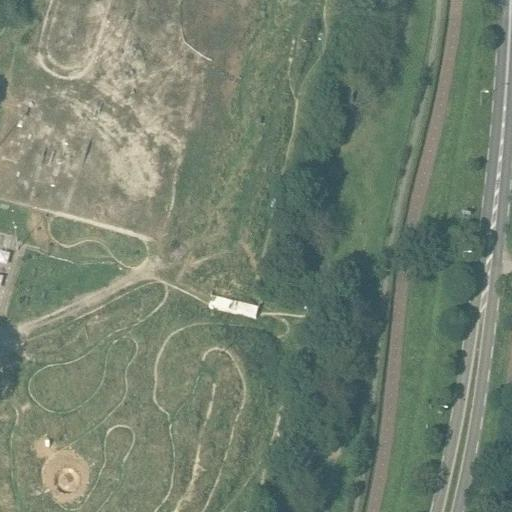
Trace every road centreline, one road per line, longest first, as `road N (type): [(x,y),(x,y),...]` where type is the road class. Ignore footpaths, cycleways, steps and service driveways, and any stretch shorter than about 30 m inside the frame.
road 1 (secondary): [(498,166),(436,511)]
road 2 (secondary): [(457,511),(485,358),(498,166)]
road 3 (secondary): [(498,166),(510,0)]
